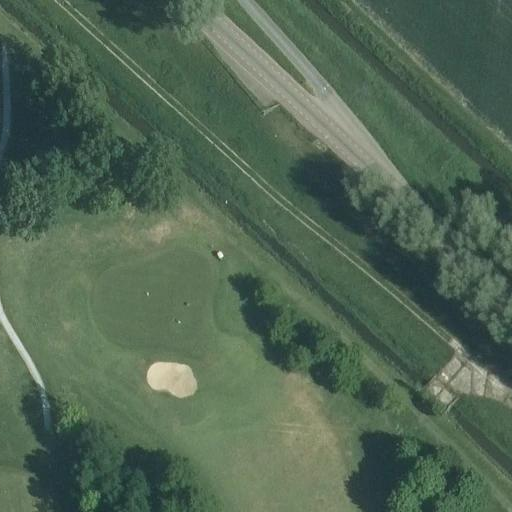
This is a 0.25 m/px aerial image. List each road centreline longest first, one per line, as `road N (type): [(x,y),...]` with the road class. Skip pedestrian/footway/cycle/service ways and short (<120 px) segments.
road 1 (track): [(511,404),(83,0)]
road 2 (tertiary): [(376,174),(186,0)]
road 3 (unclassified): [(376,174),(324,91),(243,0)]
road 4 (tertiary): [(511,302),(376,174)]
